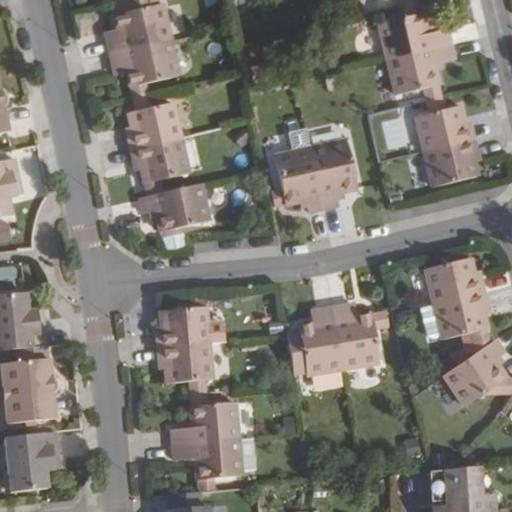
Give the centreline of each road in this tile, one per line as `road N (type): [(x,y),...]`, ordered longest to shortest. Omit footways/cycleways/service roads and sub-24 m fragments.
road 1 (residential): [(97,286),(333,256),(511,214)]
road 2 (residential): [(34,0),(97,286)]
road 3 (residential): [(97,286),(115,511)]
